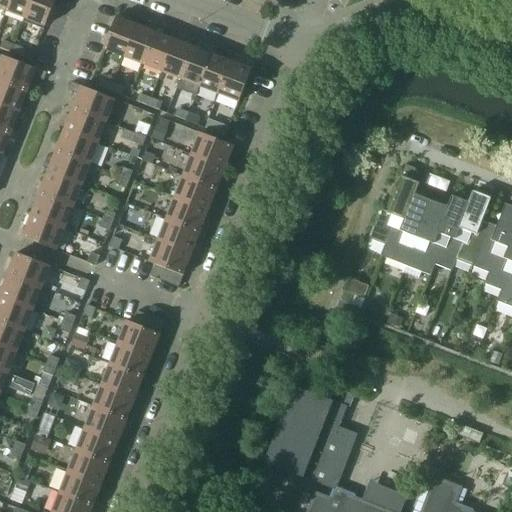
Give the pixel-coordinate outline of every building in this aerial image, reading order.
[(0,0),(0,8),(6,11),(10,0),(0,0)] [(10,0),(6,11),(25,18),(32,0),(10,0)] [(32,0),(25,18),(46,26),(55,0),(32,0)] [(104,49),(124,57),(137,24),(117,17),(104,49)] [(124,57),(143,65),(156,32),(137,24),(124,57)] [(143,65),(162,72),(175,39),(156,32),(143,65)] [(162,72),(181,79),(194,47),(175,39),(162,72)] [(1,49),(12,53),(15,46),(4,41),(1,49)] [(15,46),(12,53),(24,57),(27,50),(15,46)] [(181,79),(200,87),(213,54),(194,47),(181,79)] [(200,87),(219,94),(232,61),(213,54),(200,87)] [(3,56),(0,63),(0,80),(28,91),(34,76),(44,80),(47,73),(3,56)] [(232,61),(219,94),(239,102),(252,69),(232,61)] [(99,87),(111,91),(114,84),(102,79),(99,87)] [(0,80),(0,104),(20,113),(28,91),(0,80)] [(79,94),(73,109),(107,122),(115,100),(71,82),(68,90),(79,94)] [(114,84),(111,91),(122,96),(125,88),(114,84)] [(137,102),(149,106),(152,99),(140,94),(137,102)] [(152,99),(149,106),(160,111),(163,103),(152,99)] [(0,104),(0,129),(12,134),(20,113),(0,104)] [(73,109),(64,130),(98,143),(107,122),(73,109)] [(175,116),(187,121),(190,113),(178,109),(175,116)] [(190,113),(187,121),(198,125),(201,118),(190,113)] [(208,121),(206,128),(226,136),(229,129),(208,121)] [(146,137),(150,126),(139,122),(135,133),(146,137)] [(152,138),(163,143),(168,130),(158,126),(152,138)] [(0,129),(0,153),(3,155),(12,134),(0,129)] [(64,130),(56,151),(90,164),(98,143),(64,130)] [(136,133),(133,142),(143,146),(146,137),(136,133)] [(200,133),(191,155),(225,168),(234,146),(200,133)] [(56,151),(48,172),(82,186),(90,164),(56,151)] [(147,151),(144,160),(153,163),(156,155),(147,151)] [(191,155),(183,176),(217,189),(225,168),(191,155)] [(144,161),(140,172),(150,177),(155,166),(144,161)] [(369,238),(385,245),(392,227),(401,230),(415,194),(420,183),(412,180),(416,169),(406,165),(388,212),(380,209),(369,238)] [(123,167),(120,176),(130,180),(133,171),(125,168),(123,167)] [(48,172),(40,194),(73,207),(82,186),(48,172)] [(426,184),(437,188),(440,178),(430,174),(426,184)] [(120,176),(116,184),(118,185),(127,188),(130,180),(120,176)] [(183,176),(175,197),(209,211),(217,189),(183,176)] [(440,178),(437,188),(447,192),(450,182),(440,178)] [(457,260),(473,266),(490,223),(482,220),(491,198),(473,191),(469,202),(455,238),(464,242),(457,260)] [(40,194),(31,215),(65,228),(73,207),(40,194)] [(381,256),(405,265),(431,200),(415,194),(401,230),(392,227),(385,245),(381,256)] [(452,271),(457,260),(464,242),(455,238),(469,202),(452,196),(448,207),(434,243),(443,246),(436,264),(452,271)] [(175,197),(167,219),(200,232),(209,211),(175,197)] [(431,200),(405,265),(402,273),(417,279),(420,271),(431,276),(436,264),(443,246),(434,243),(448,207),(431,200)] [(473,266),(489,272),(496,254),(505,258),(511,240),(511,206),(506,204),(497,226),(490,223),(473,266)] [(106,210),(103,218),(113,222),(117,214),(108,211),(106,210)] [(65,228),(31,215),(23,237),(56,250),(65,228)] [(103,218),(100,227),(102,227),(110,231),(113,222),(103,218)] [(167,219),(158,240),(192,253),(200,232),(167,219)] [(123,240),(114,237),(110,247),(119,250),(123,240)] [(150,262),(156,265),(183,275),(192,253),(158,240),(150,262)] [(485,283),(501,290),(503,290),(510,273),(511,273),(511,240),(505,258),(496,254),(489,272),(485,283)] [(17,253),(8,275),(42,288),(50,266),(17,253)] [(92,253),(88,263),(96,266),(100,256),(92,253)] [(183,275),(156,265),(151,276),(179,287),(183,275)] [(497,301),(511,307),(511,273),(510,273),(503,290),(501,290),(497,301)] [(8,275),(0,295),(0,296),(33,310),(42,288),(8,275)] [(78,288),(86,291),(90,281),(82,278),(78,288)] [(344,291),(340,302),(360,310),(365,299),(344,291)] [(0,296),(0,321),(25,331),(33,310),(0,296)] [(383,321),(388,307),(371,301),(366,315),(383,321)] [(416,313),(425,317),(429,307),(420,303),(416,313)] [(84,315),(92,318),(96,308),(88,305),(84,315)] [(137,311),(133,323),(161,334),(165,322),(137,311)] [(67,313),(64,321),(73,325),(77,317),(67,313)] [(400,328),(403,319),(390,314),(387,323),(400,328)] [(0,321),(0,345),(17,352),(25,331),(0,321)] [(73,325),(64,321),(60,330),(70,333),(73,325)] [(127,321),(118,343),(152,356),(161,334),(133,323),(127,321)] [(477,325),(473,335),(483,339),(487,329),(477,325)] [(84,349),(88,339),(76,334),(72,344),(84,349)] [(118,343),(110,364),(144,377),(152,356),(118,343)] [(0,345),(0,370),(9,373),(17,352),(0,345)] [(490,363),(498,366),(503,355),(494,351),(490,363)] [(50,355),(47,364),(57,368),(60,359),(50,355)] [(79,376),(83,368),(66,362),(63,370),(79,376)] [(57,368),(47,364),(44,372),(53,376),(57,368)] [(110,364),(102,385),(135,398),(144,377),(110,364)] [(0,370),(0,395),(6,381),(10,382),(8,387),(30,396),(35,385),(8,374),(9,373),(0,370)] [(102,385),(94,407),(127,420),(135,398),(102,385)] [(265,462),(336,490),(347,464),(358,434),(340,427),(348,407),(294,386),(265,462)] [(48,405),(60,410),(65,397),(52,393),(48,405)] [(344,393),(340,403),(350,407),(354,396),(344,393)] [(34,398),(30,407),(40,410),(43,402),(34,398)] [(40,410),(30,407),(27,415),(37,419),(40,410)] [(94,407),(85,428),(119,441),(127,420),(94,407)] [(45,414),(41,423),(52,427),(55,417),(45,414)] [(483,433),(461,425),(457,434),(479,443),(483,433)] [(85,428),(77,450),(110,463),(119,441),(85,428)] [(46,454),(51,441),(37,436),(32,449),(46,454)] [(17,441),(13,450),(23,453),(26,445),(17,441)] [(23,453),(13,450),(10,458),(20,462),(23,453)] [(77,450),(68,471),(102,484),(110,463),(77,450)] [(68,471),(60,492),(94,506),(102,484),(68,471)] [(401,511),(407,496),(379,485),(376,494),(367,491),(363,500),(361,499),(346,493),(342,502),(339,501),(315,491),(307,511),(473,511),(472,511),(452,511),(462,487),(434,476),(420,511),(401,511)] [(27,493),(32,481),(20,477),(15,488),(27,493)] [(91,511),(94,506),(60,492),(52,511),(91,511)]
